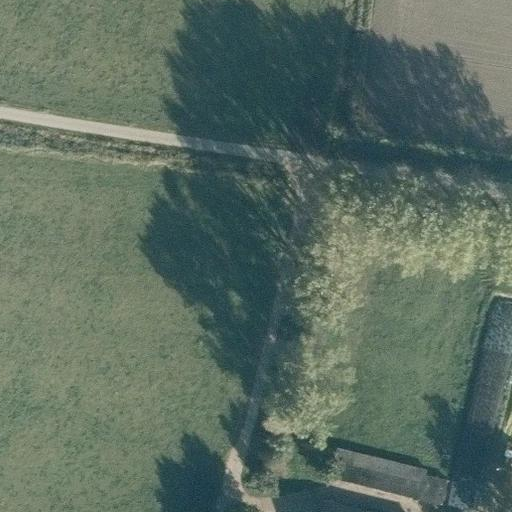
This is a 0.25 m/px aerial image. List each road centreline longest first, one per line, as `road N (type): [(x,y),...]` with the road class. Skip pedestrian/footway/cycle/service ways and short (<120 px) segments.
road 1 (unclassified): [(0,106),(247,157),(511,192)]
road 2 (track): [(309,166),(223,511)]
road 3 (track): [(228,488),(271,499),(345,490),(409,506)]
